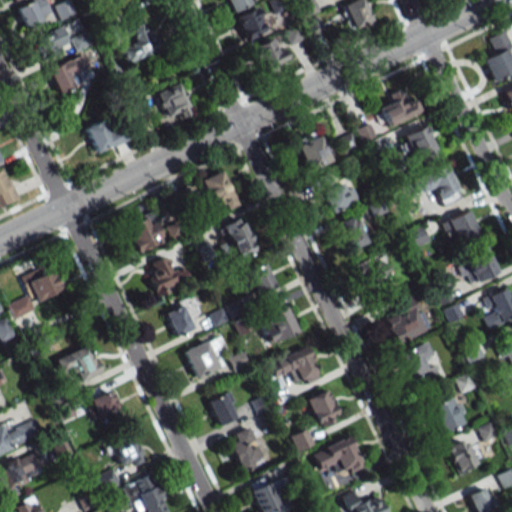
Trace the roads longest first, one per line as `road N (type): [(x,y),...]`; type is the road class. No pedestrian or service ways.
road 1 (residential): [(425,511),(177,0)]
road 2 (tertiary): [(0,238),(491,0)]
road 3 (residential): [(210,511),(0,77)]
road 4 (residential): [(511,218),(405,0)]
